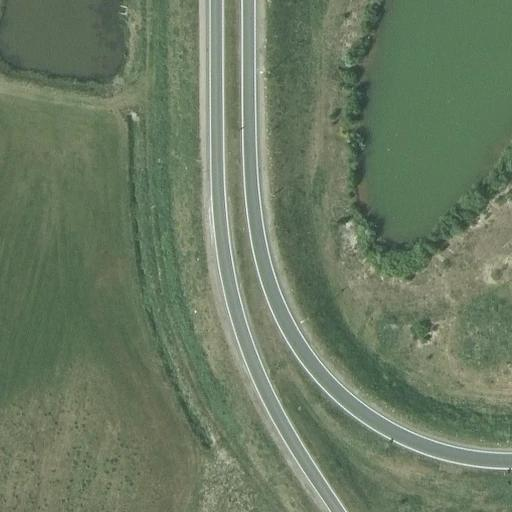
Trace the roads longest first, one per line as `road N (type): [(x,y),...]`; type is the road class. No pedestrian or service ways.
road 1 (trunk): [(511,462),(479,462),(396,437),(337,397),(289,343),(259,264),(243,0)]
road 2 (trunk): [(213,0),(216,218),(233,316),(271,410),(334,511)]
